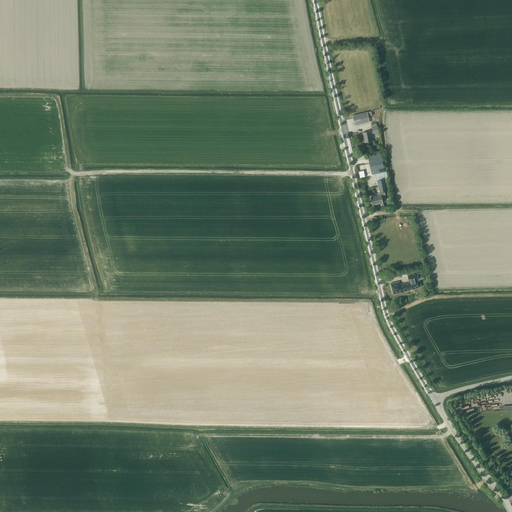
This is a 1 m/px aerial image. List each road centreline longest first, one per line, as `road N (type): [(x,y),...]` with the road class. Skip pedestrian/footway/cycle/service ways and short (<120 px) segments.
road 1 (tertiary): [(434,401),(383,307),(314,0)]
road 2 (tertiary): [(510,511),(434,401)]
